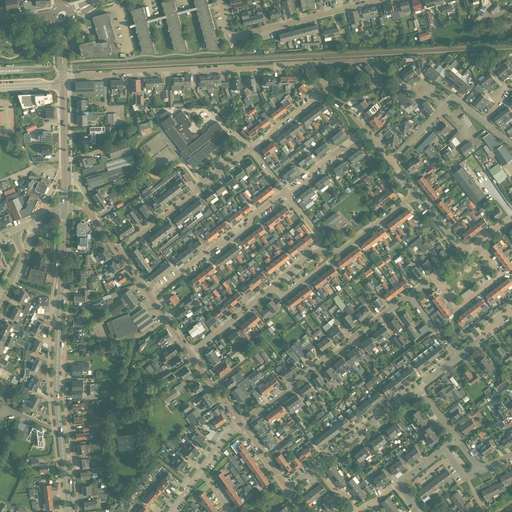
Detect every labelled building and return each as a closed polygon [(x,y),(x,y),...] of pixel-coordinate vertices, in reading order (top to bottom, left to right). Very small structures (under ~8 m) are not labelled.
[(12,8),(10,0),(7,0),(8,0),(7,0),(1,0),(2,4),(5,3),(6,9),(12,8)] [(10,0),(12,8),(18,7),(16,1),(19,0),(10,0)] [(173,0),(168,0),(160,2),(164,9),(162,10),(166,17),(166,24),(168,24),(168,31),(169,31),(170,37),(171,37),(172,44),(173,44),(173,51),(187,50),(173,0)] [(206,0),(193,0),(194,1),(193,2),(197,9),(197,16),(198,16),(199,22),(200,22),(201,29),(202,29),(202,36),(204,36),(204,43),(206,43),(206,49),(219,49),(206,0)] [(251,0),(246,1),(241,2),(240,0),(229,0),(229,1),(229,3),(230,4),(231,5),(233,5),(234,8),(247,5),(252,4),(251,0)] [(290,0),(284,0),(285,1),(282,2),(284,9),(285,9),(286,15),(294,13),(290,0)] [(302,0),(303,2),(302,2),(303,6),(304,6),(305,10),(315,7),(313,0),(302,0)] [(415,9),(421,8),(422,12),(425,11),(424,5),(421,6),(419,0),(414,0),(412,0),(415,9)] [(401,9),(404,9),(405,13),(408,12),(408,11),(410,11),(409,7),(408,1),(400,3),(400,4),(399,5),(400,8),(401,8),(401,9)] [(273,6),(274,10),(269,11),(271,19),(279,17),(278,13),(281,12),(279,4),(273,6)] [(396,13),(394,14),(392,4),(384,6),(386,14),(390,13),(391,15),(392,14),(393,19),(397,18),(396,13)] [(493,15),(500,8),(496,4),(490,11),(493,15)] [(369,8),(371,16),(374,15),(375,17),(379,16),(376,6),(369,8)] [(142,7),(129,10),(133,17),(132,18),(135,25),(136,32),(137,32),(137,39),(139,39),(139,46),(141,46),(141,52),(154,52),(142,7)] [(372,18),(371,16),(369,8),(362,10),(364,20),(372,18)] [(256,23),(264,21),(261,9),(256,10),(257,15),(254,16),(256,23)] [(434,23),(430,10),(426,11),(429,24),(434,23)] [(244,26),(256,23),(254,16),(249,17),(248,16),(251,15),(250,11),(247,12),(241,13),(244,26)] [(357,22),(360,21),(358,11),(348,13),(351,23),(355,22),(355,24),(351,25),(352,29),(358,27),(357,22)] [(115,39),(116,38),(114,35),(110,20),(110,12),(93,17),(93,20),(94,24),(95,24),(96,30),(95,30),(97,34),(100,42),(96,43),(94,40),(79,44),(80,55),(80,56),(111,54),(110,51),(112,51),(109,43),(116,42),(115,39)] [(491,17),(485,28),(491,31),(497,20),(491,17)] [(312,34),(318,32),(316,25),(310,26),(312,34)] [(312,34),(310,26),(304,28),(306,35),(312,34)] [(306,35),(304,28),(298,30),(300,37),(306,35)] [(324,38),(334,36),(339,35),(338,28),(333,29),(323,31),(324,38)] [(298,30),(291,31),(293,39),(296,38),(300,37),(298,30)] [(293,39),(291,31),(285,33),(287,40),(289,47),(292,46),(290,40),(293,39)] [(421,41),(430,38),(429,32),(419,35),(421,41)] [(287,40),(285,33),(279,35),(281,42),(287,40)] [(507,65),(502,69),(508,77),(511,73),(511,70),(509,67),(511,65),(508,60),(505,62),(507,65)] [(424,74),(429,78),(436,70),(431,65),(433,63),(430,61),(426,66),(429,68),(424,74)] [(376,65),(372,69),(368,63),(361,69),(366,74),(367,73),(380,88),(382,87),(384,90),(387,87),(385,84),(381,79),(386,76),(376,65)] [(413,68),(408,72),(414,81),(415,82),(419,79),(419,78),(418,77),(419,77),(415,71),(417,69),(413,64),(411,66),(413,68)] [(444,79),(449,83),(455,75),(451,71),(453,68),(448,64),(444,69),(448,73),(444,79)] [(496,77),(499,75),(503,81),(508,77),(502,69),(497,72),(495,70),(493,72),(495,75),(496,77)] [(441,74),(436,70),(429,78),(434,82),(441,74)] [(485,78),(491,86),(496,82),(492,76),(495,75),(493,72),(491,70),(488,71),(490,74),(485,78)] [(415,82),(414,81),(408,72),(403,76),(401,74),(398,76),(396,82),(401,83),(402,81),(405,79),(409,84),(410,84),(411,84),(415,82)] [(340,88),(345,83),(341,79),(343,77),(341,74),(339,76),(334,81),(340,88)] [(453,87),(454,87),(460,79),(455,75),(449,83),(452,85),(451,86),(453,87)] [(492,87),(491,86),(485,78),(483,75),(478,79),(476,81),(480,86),(482,84),(486,90),(487,89),(487,90),(488,90),(492,87)] [(199,87),(207,86),(207,83),(206,76),(198,77),(199,84),(199,87)] [(182,85),(183,85),(183,88),(190,88),(190,85),(190,77),(182,78),(182,85)] [(254,78),(251,79),(251,77),(245,78),(245,83),(247,82),(248,85),(248,88),(251,88),(251,91),(256,91),(255,82),(254,82),(254,78)] [(274,77),(263,78),(263,85),(264,85),(264,86),(268,86),(268,85),(272,85),(272,92),(271,92),(271,98),(279,94),(278,84),(274,84),(274,77)] [(162,86),(162,78),(153,79),(154,87),(154,86),(155,92),(162,91),(162,86)] [(182,85),(182,78),(173,78),(174,85),(172,85),(172,90),(167,90),(168,98),(168,107),(173,107),(172,90),(181,90),(181,85),(182,85)] [(152,90),(152,87),(154,87),(153,79),(145,79),(145,87),(146,87),(146,90),(152,90)] [(236,96),(234,89),(241,89),(241,83),(239,83),(238,79),(231,80),(231,86),(232,86),(232,89),(230,90),(232,97),(236,96)] [(459,90),(465,82),(460,79),(454,87),(453,87),(454,88),(455,87),(459,90)] [(123,88),(123,80),(117,81),(117,88),(119,88),(120,95),(123,95),(127,95),(126,89),(123,89),(123,88)] [(139,94),(139,91),(141,91),(140,80),(131,80),(131,91),(132,91),(132,94),(139,94)] [(99,92),(94,92),(94,82),(76,83),(76,93),(83,93),(83,97),(86,97),(93,96),(94,96),(94,97),(104,97),(103,89),(99,89),(99,92)] [(470,86),(465,82),(459,90),(464,94),(468,89),(470,91),(475,86),(472,84),(470,86)] [(302,84),(301,85),(298,88),(303,94),(307,90),(302,84)] [(247,106),(248,105),(249,107),(253,105),(249,95),(246,89),(242,91),(245,97),(246,98),(244,99),(247,106)] [(267,99),(263,91),(259,93),(263,101),(267,99)] [(400,93),(395,96),(397,99),(398,98),(402,103),(410,97),(406,92),(404,94),(402,91),(400,93)] [(43,93),(17,94),(22,109),(52,102),(51,97),(51,96),(51,95),(51,94),(51,93),(50,93),(49,93),(48,93),(47,93),(45,93),(43,93)] [(282,105),(286,110),(292,105),(289,101),(292,98),(289,94),(286,96),(287,97),(284,99),(287,102),(282,105)] [(486,106),(490,101),(482,94),(478,99),(486,106)] [(410,97),(402,103),(406,108),(405,109),(406,112),(413,107),(411,104),(414,102),(413,101),(410,97)] [(78,109),(85,109),(85,103),(89,103),(89,100),(85,100),(85,99),(78,100),(78,104),(77,105),(77,109),(78,109)] [(366,111),(376,104),(378,102),(376,99),(373,101),(371,102),(370,100),(367,103),(364,100),(362,102),(358,105),(362,110),(364,108),(366,111)] [(384,107),(389,104),(392,101),(390,99),(382,105),(384,107)] [(482,111),(486,106),(478,99),(475,102),(473,101),(471,104),(477,109),(478,108),(482,111)] [(274,119),(280,114),(277,110),(277,109),(270,100),(268,102),(275,111),(270,115),(274,119)] [(418,115),(422,112),(430,106),(426,101),(418,107),(420,110),(416,112),(418,115)] [(326,109),(322,103),(317,107),(322,115),(324,114),(324,113),(323,111),(326,109)] [(373,113),(377,111),(378,109),(375,105),(376,104),(366,111),(367,111),(364,114),(368,118),(374,114),(373,113)] [(280,114),(286,110),(282,105),(277,109),(277,110),(280,114)] [(426,117),(434,111),(430,106),(422,112),(426,117)] [(322,115),(317,107),(312,111),(316,117),(318,115),(320,117),(321,116),(322,115)] [(44,119),(55,118),(55,108),(44,108),(44,119)] [(391,108),(387,113),(391,117),(395,111),(391,108)] [(510,120),(511,117),(511,112),(509,108),(503,111),(510,120)] [(159,116),(163,121),(161,123),(182,151),(180,153),(185,159),(186,158),(187,160),(192,166),(229,137),(225,131),(224,131),(223,129),(217,122),(208,129),(209,131),(200,138),(198,135),(197,134),(196,134),(195,134),(193,135),(188,128),(190,126),(191,125),(191,124),(190,122),(182,111),(173,118),(167,110),(159,116)] [(311,121),(316,117),(312,111),(307,115),(311,121)] [(505,124),(510,120),(503,111),(498,115),(505,124)] [(89,115),(86,115),(77,115),(78,125),(87,125),(92,125),(92,121),(95,121),(95,116),(105,116),(105,112),(89,112),(89,115)] [(259,123),(263,128),(269,123),(266,119),(268,118),(264,112),(260,115),(264,120),(259,123)] [(379,114),(375,117),(375,116),(370,121),(373,125),(379,121),(379,120),(382,118),(379,114)] [(312,123),(311,121),(307,115),(301,119),(306,125),(308,123),(309,125),(311,124),(312,123)] [(500,127),(505,124),(498,115),(493,119),(500,127)] [(338,117),(334,120),(337,123),(339,126),(343,123),(338,117)] [(380,122),(379,121),(373,125),(377,130),(383,125),(382,125),(386,122),(383,120),(380,122)] [(251,137),(257,132),(253,128),(255,127),(250,121),(248,123),(249,124),(247,126),(250,130),(247,132),(251,137)] [(412,124),(407,121),(406,122),(405,122),(400,126),(402,127),(399,130),(404,136),(406,134),(407,135),(411,131),(408,129),(409,128),(410,128),(409,127),(412,124)] [(298,122),(292,126),(297,132),(298,134),(301,132),(299,130),(302,128),(298,122)] [(257,132),(263,128),(259,123),(255,127),(253,128),(257,132)] [(448,132),(450,129),(444,123),(437,130),(442,134),(446,130),(448,132)] [(291,136),(297,132),(292,126),(287,130),(291,136)] [(90,127),(90,135),(81,136),(81,144),(82,144),(82,146),(86,146),(86,144),(91,144),(91,139),(95,139),(95,133),(105,133),(105,131),(110,131),(110,127),(105,127),(90,127)] [(336,135),(340,140),(345,136),(341,131),(343,130),(340,127),(337,130),(338,133),(336,135)] [(242,130),(239,132),(245,138),(248,135),(242,130)] [(286,140),(291,136),(287,130),(282,134),(286,140)] [(385,134),(390,140),(387,142),(390,146),(391,146),(393,148),(395,146),(395,147),(399,144),(397,140),(398,139),(394,134),(390,130),(385,134)] [(50,134),(50,132),(42,132),(42,135),(41,135),(38,135),(38,141),(42,140),(42,141),(52,140),(51,134),(50,134)] [(483,138),(487,144),(493,152),(503,144),(489,133),(483,138)] [(288,142),(286,140),(282,134),(277,138),(282,144),(284,143),(285,144),(288,142)] [(330,140),(331,139),(335,144),(340,140),(336,135),(334,136),(331,134),(328,137),(330,140)] [(304,143),(306,146),(314,140),(312,137),(304,143)] [(112,159),(131,152),(127,139),(107,146),(112,159)] [(320,147),(324,152),(329,148),(325,143),(327,142),(324,140),(318,145),(320,147)] [(451,150),(455,147),(451,141),(450,142),(447,144),(451,150)] [(274,150),(276,148),(272,142),(267,146),(271,152),(273,155),(275,153),(276,153),(274,150)] [(466,157),(476,150),(470,142),(460,148),(466,157)] [(306,146),(304,143),(296,149),(298,152),(306,146)] [(495,156),(497,158),(503,166),(511,159),(511,156),(503,144),(493,152),(495,155),(495,156)] [(294,149),(293,148),(291,149),(290,148),(288,149),(285,145),(282,148),(287,155),(294,149)] [(432,158),(437,152),(430,145),(424,151),(432,158)] [(273,155),(271,152),(267,146),(261,150),(266,156),(268,159),(271,156),(273,155)] [(320,147),(318,149),(315,147),(312,150),(314,152),(315,151),(319,156),(322,153),(324,152),(320,147)] [(448,161),(454,157),(451,154),(452,153),(448,148),(442,152),(444,155),(448,161)] [(362,149),(359,151),(359,150),(353,154),(358,160),(363,156),(362,154),(364,152),(362,149)] [(304,159),(308,165),(313,161),(309,156),(311,155),(308,152),(305,155),(306,158),(304,159)] [(349,159),(346,161),(349,164),(351,167),(354,166),(352,164),(354,163),(356,165),(360,163),(358,160),(353,154),(348,158),(349,159)] [(90,157),(86,159),(86,158),(79,160),(81,168),(89,166),(88,166),(93,165),(90,157)] [(302,157),(299,159),(296,162),(298,165),(299,164),(303,169),(308,165),(304,159),(302,157)] [(412,161),(406,166),(412,173),(417,168),(423,164),(418,158),(413,162),(412,161)] [(249,169),(254,165),(250,160),(243,165),(248,172),(250,170),(249,169)] [(338,166),(343,172),(348,167),(347,166),(349,164),(346,161),(344,162),(338,166)] [(288,172),(292,177),(297,173),(293,168),(295,167),(293,164),(289,168),(289,171),(288,172)] [(489,170),(499,184),(505,179),(508,177),(498,164),(489,170)] [(103,183),(120,178),(120,176),(129,174),(126,165),(113,170),(100,173),(84,178),(87,188),(103,183)] [(83,175),(95,171),(93,166),(82,170),(83,175)] [(337,176),(340,174),(342,176),(345,174),(343,172),(338,166),(333,170),(334,171),(331,172),(334,176),(336,174),(337,176)] [(462,186),(472,179),(463,166),(457,171),(455,168),(450,172),(452,174),(462,186)] [(244,173),(240,168),(234,173),(238,179),(240,178),(241,179),(246,175),(244,173)] [(253,181),(261,175),(258,172),(251,178),(253,181)] [(288,172),(286,173),(283,172),(280,174),(282,177),(283,176),(287,181),(292,177),(288,172)] [(230,184),(234,181),(230,175),(224,181),(228,187),(231,185),(230,184)] [(320,180),(325,185),(330,181),(329,180),(331,178),(328,175),(326,176),(320,180)] [(427,182),(429,180),(432,177),(430,175),(427,177),(428,178),(425,179),(423,177),(418,180),(422,185),(427,182)] [(47,186),(44,184),(45,183),(41,181),(40,182),(36,181),(29,177),(23,189),(33,194),(35,190),(44,194),(47,186)] [(265,190),(269,195),(274,191),(270,186),(267,188),(262,181),(264,179),(262,177),(258,180),(265,190)] [(148,179),(144,182),(148,187),(152,184),(148,179)] [(247,185),(242,179),(238,182),(243,188),(247,185)] [(475,203),(478,206),(482,212),(488,208),(483,202),(481,199),(485,195),(472,179),(462,186),(475,203)] [(182,190),(187,186),(182,180),(177,184),(182,190)] [(325,185),(320,180),(315,184),(316,185),(313,186),(316,190),(318,188),(319,190),(325,185)] [(429,184),(431,182),(429,180),(427,182),(422,185),(426,190),(431,186),(429,184)] [(219,195),(225,189),(221,183),(214,188),(219,195)] [(182,190),(177,184),(172,188),(177,194),(182,190)] [(345,190),(348,194),(356,188),(353,184),(345,190)] [(261,193),(265,199),(269,195),(265,190),(263,191),(260,188),(257,185),(255,187),(258,190),(260,193),(261,193)] [(426,190),(430,195),(440,187),(438,185),(433,189),(431,186),(426,190)] [(305,192),(310,197),(315,193),(314,191),(316,190),(313,186),(311,188),(305,192)] [(150,190),(147,187),(142,191),(142,195),(145,198),(152,193),(150,190)] [(440,187),(430,195),(434,200),(439,196),(436,193),(439,191),(442,189),(440,187)] [(97,203),(103,199),(108,195),(108,194),(107,195),(106,192),(105,192),(104,191),(104,192),(102,188),(98,189),(97,189),(96,190),(97,193),(92,196),(97,203)] [(177,194),(172,188),(167,191),(172,198),(177,194)] [(386,192),(391,198),(396,194),(392,188),(389,190),(387,188),(386,189),(385,190),(386,192)] [(162,195),(167,201),(172,198),(167,191),(165,189),(160,193),(162,195)] [(118,190),(108,195),(111,199),(120,195),(118,190)] [(247,199),(251,195),(247,190),(243,193),(247,199)] [(381,196),(385,202),(391,198),(386,192),(385,190),(383,191),(379,194),(381,196)] [(210,199),(215,196),(211,191),(204,196),(209,202),(211,201),(210,199)] [(305,192),(300,196),(298,198),(301,201),(298,203),(302,209),(305,207),(305,206),(312,200),(310,197),(305,192)] [(7,200),(7,202),(10,208),(15,220),(26,216),(26,215),(31,213),(31,212),(32,213),(38,200),(37,199),(38,198),(27,193),(27,194),(24,193),(22,198),(19,199),(18,197),(16,193),(6,197),(7,200)] [(256,197),(260,202),(265,199),(261,193),(260,193),(258,195),(257,193),(254,195),(256,197)] [(376,200),(380,205),(385,202),(381,196),(379,194),(379,193),(376,195),(377,196),(376,197),(375,198),(376,200)] [(167,201),(162,195),(157,199),(161,205),(167,201)] [(109,199),(107,196),(103,199),(97,203),(101,210),(107,205),(108,207),(112,204),(109,199)] [(151,202),(156,209),(161,205),(157,199),(155,196),(153,198),(154,200),(151,202)] [(260,202),(256,197),(251,201),(255,206),(260,202)] [(437,204),(441,209),(446,205),(448,203),(451,202),(451,201),(449,199),(444,203),(442,200),(437,204)] [(204,206),(199,200),(194,204),(198,210),(200,212),(202,210),(201,208),(204,206)] [(375,210),(380,205),(376,200),(371,204),(375,210)] [(446,205),(441,209),(445,214),(450,210),(452,208),(450,205),(453,203),(451,201),(451,202),(448,203),(446,205)] [(472,210),(476,206),(472,201),(468,204),(472,210)] [(4,202),(0,203),(0,208),(2,208),(4,212),(8,210),(7,209),(10,208),(7,202),(5,203),(4,202)] [(242,208),(246,213),(251,209),(247,204),(245,205),(243,203),(240,205),(242,208)] [(146,218),(146,217),(149,216),(146,213),(150,210),(145,204),(143,206),(138,209),(140,212),(138,213),(143,220),(144,219),(144,220),(146,218)] [(198,210),(194,204),(189,208),(193,214),(198,210)] [(208,207),(209,208),(213,212),(217,209),(213,204),(208,207)] [(233,215),(237,220),(242,216),(237,211),(235,213),(233,210),(230,206),(227,208),(233,215)] [(499,208),(496,211),(492,206),(489,208),(496,218),(502,213),(499,208)] [(290,212),(286,207),(281,211),(285,216),(290,212)] [(193,214),(189,208),(184,212),(188,218),(193,214)] [(213,212),(209,208),(207,210),(207,211),(202,215),(204,217),(205,217),(206,218),(213,212)] [(246,213),(242,208),(237,211),(242,216),(246,213)] [(445,214),(449,219),(454,215),(456,213),(459,211),(457,208),(455,211),(452,208),(450,210),(445,214)] [(408,209),(402,213),(406,219),(412,215),(408,209)] [(220,219),(223,217),(218,211),(215,213),(220,219)] [(285,216),(281,211),(276,215),(280,220),(285,216)] [(188,218),(184,212),(179,215),(183,221),(188,218)] [(330,233),(337,229),(333,224),(340,219),(335,213),(322,223),(326,228),(330,233)] [(401,222),(406,219),(402,213),(397,217),(401,222)] [(458,215),(456,213),(454,215),(449,219),(453,224),(460,218),(458,215)] [(8,222),(12,221),(9,214),(2,216),(6,224),(8,223),(8,222)] [(173,219),(178,225),(177,226),(179,228),(182,226),(180,224),(183,221),(179,215),(173,219)] [(237,220),(233,215),(228,219),(232,224),(237,220)] [(280,220),(276,215),(271,218),(275,224),(280,220)] [(478,223),(482,228),(488,224),(484,219),(482,217),(478,219),(476,216),(474,217),(475,218),(473,219),(476,222),(477,221),(478,223)] [(397,217),(392,221),(396,226),(401,222),(397,217)] [(275,224),(271,218),(266,223),(270,228),(275,224)] [(76,226),(76,228),(76,233),(77,233),(77,234),(84,234),(85,231),(89,228),(83,219),(78,223),(77,224),(76,226)] [(219,225),(223,231),(228,227),(224,222),(222,223),(219,220),(217,222),(219,225)] [(123,230),(127,236),(135,230),(130,221),(123,225),(125,228),(123,230)] [(398,228),(396,226),(392,221),(387,225),(392,232),(396,229),(398,228)] [(164,226),(169,232),(174,228),(169,222),(164,226)] [(477,232),(482,228),(478,223),(473,227),(477,232)] [(216,236),(219,234),(215,229),(212,231),(207,224),(204,226),(210,233),(214,238),(215,239),(217,237),(216,236)] [(215,229),(219,234),(223,231),(219,225),(217,227),(214,224),(212,226),(215,229)] [(125,228),(123,225),(116,230),(122,239),(127,236),(123,230),(125,228)] [(463,234),(467,240),(472,236),(468,230),(466,228),(467,227),(466,225),(465,226),(464,225),(463,226),(465,229),(463,230),(465,233),(463,234)] [(169,232),(164,226),(159,230),(164,236),(165,238),(167,236),(166,235),(169,232)] [(261,226),(258,228),(256,230),(260,235),(265,231),(261,226)] [(477,232),(473,227),(468,230),(472,236),(477,232)] [(91,231),(89,228),(85,231),(84,234),(77,234),(78,234),(78,241),(91,242),(91,239),(87,239),(88,234),(89,234),(89,233),(91,231)] [(383,228),(382,228),(377,232),(381,238),(382,238),(387,234),(383,228)] [(164,236),(159,230),(154,234),(159,240),(164,236)] [(260,235),(256,230),(251,234),(255,239),(260,235)] [(303,239),(307,244),(312,240),(308,235),(305,237),(301,232),(299,234),(301,236),(303,239)] [(382,238),(381,238),(377,232),(372,236),(376,242),(378,243),(380,241),(380,242),(382,241),(383,239),(382,238)] [(210,233),(205,236),(209,242),(214,238),(210,233)] [(159,240),(154,234),(149,238),(153,244),(159,240)] [(255,239),(251,234),(246,238),(250,243),(255,239)] [(298,243),(302,248),(307,244),(303,239),(301,236),(299,234),(297,235),(299,238),(296,240),(297,240),(298,243)] [(378,243),(376,242),(372,236),(367,240),(371,245),(373,247),(374,246),(378,243)] [(250,243),(246,238),(241,242),(245,247),(250,243)] [(426,250),(420,242),(418,239),(409,245),(412,249),(417,245),(423,253),(426,250)] [(198,250),(204,246),(199,240),(194,244),(198,250)] [(293,247),(297,252),(302,248),(298,243),(297,240),(296,240),(293,242),(294,242),(292,244),(293,246),(293,247)] [(373,247),(371,245),(367,240),(362,244),(366,249),(368,248),(369,250),(371,249),(374,252),(375,251),(375,250),(376,249),(374,246),(373,247)] [(91,244),(91,242),(78,241),(77,249),(80,249),(80,252),(85,252),(87,251),(87,244),(91,244)] [(145,251),(150,247),(145,241),(142,244),(145,247),(139,251),(137,248),(131,253),(134,258),(141,254),(145,251)] [(496,244),(491,248),(494,252),(500,248),(503,246),(499,241),(496,244)] [(198,250),(194,244),(189,248),(193,254),(198,250)] [(435,249),(435,248),(432,250),(436,254),(438,253),(442,259),(447,255),(444,250),(445,249),(441,244),(435,249)] [(163,251),(166,255),(169,253),(167,252),(172,248),(170,245),(163,251)] [(238,253),(241,251),(236,245),(231,249),(235,255),(237,257),(238,256),(240,255),(238,253)] [(297,252),(293,247),(288,250),(292,255),(297,252)] [(352,251),(356,257),(362,253),(357,247),(352,251)] [(107,253),(104,248),(98,252),(100,254),(95,257),(97,260),(98,259),(107,253)] [(193,254),(189,248),(184,252),(188,258),(193,254)] [(494,252),(498,257),(503,253),(500,248),(494,252)] [(235,255),(231,249),(226,253),(230,259),(232,257),(234,259),(236,258),(235,258),(237,257),(235,255)] [(374,252),(369,255),(375,263),(381,258),(377,253),(379,252),(376,249),(375,250),(375,251),(374,252)] [(356,257),(352,251),(347,255),(351,261),(356,257)] [(503,253),(498,257),(501,262),(507,257),(509,255),(506,251),(503,253)] [(188,258),(184,252),(178,256),(183,262),(188,258)] [(105,261),(110,257),(107,253),(98,259),(100,262),(101,264),(102,264),(105,262),(105,261)] [(183,262),(178,256),(176,253),(174,255),(176,258),(173,260),(178,266),(183,262)] [(227,261),(230,259),(226,253),(221,257),(225,263),(227,265),(228,264),(229,263),(227,261)] [(284,262),(289,258),(285,253),(280,257),(284,262)] [(35,263),(33,268),(31,267),(27,280),(44,285),(48,272),(43,270),(45,265),(43,265),(45,258),(44,258),(45,255),(39,254),(38,257),(36,263),(35,263)] [(134,258),(138,263),(144,259),(141,254),(134,258)] [(351,261),(347,255),(342,259),(346,264),(348,267),(349,266),(351,268),(351,269),(355,266),(353,262),(351,261)] [(427,271),(432,267),(427,260),(426,261),(422,256),(418,258),(422,264),(421,264),(424,268),(425,267),(427,271)] [(225,263),(221,257),(216,261),(220,267),(225,263)] [(284,262),(280,257),(275,260),(279,265),(284,262)] [(501,262),(505,266),(510,262),(507,257),(501,262)] [(144,259),(138,263),(142,269),(148,264),(144,259)] [(341,268),(346,264),(342,259),(337,263),(341,268)] [(106,271),(116,265),(113,260),(107,265),(108,266),(104,269),(106,271)] [(167,260),(162,264),(160,265),(161,267),(166,273),(173,268),(167,260)] [(270,264),(274,269),(279,265),(275,260),(273,262),(271,260),(269,262),(270,264)] [(408,265),(418,277),(422,275),(415,266),(414,267),(410,263),(408,265)] [(148,264),(142,269),(146,274),(155,267),(153,264),(150,267),(148,264)] [(274,269),(270,264),(265,268),(269,273),(274,269)] [(113,273),(119,269),(116,265),(106,271),(108,274),(112,272),(113,273)] [(213,272),(216,270),(211,265),(206,269),(210,274),(212,276),(213,275),(214,274),(213,272)] [(406,266),(409,271),(408,272),(414,280),(418,277),(408,265),(406,266)] [(85,270),(82,269),(82,267),(77,266),(77,269),(76,269),(76,270),(76,271),(75,272),(76,273),(76,276),(90,276),(90,273),(85,272),(85,270)] [(166,273),(161,267),(154,272),(159,278),(166,273)] [(332,277),(337,273),(333,267),(328,271),(332,277)] [(371,268),(364,272),(367,276),(374,272),(371,268)] [(210,274),(206,269),(201,273),(205,278),(210,274)] [(333,278),(332,277),(328,271),(323,275),(327,280),(329,279),(330,281),(333,278)] [(159,278),(154,272),(148,277),(152,283),(159,278)] [(255,274),(256,276),(261,281),(266,277),(262,272),(259,274),(257,272),(256,273),(255,274)] [(205,278),(201,273),(196,277),(200,282),(205,278)] [(120,284),(126,279),(122,274),(116,279),(117,279),(114,281),(118,286),(121,284),(120,284)] [(254,278),(252,280),(256,285),(261,281),(256,276),(255,274),(253,275),(252,276),(254,278)] [(328,283),(327,280),(323,275),(317,279),(322,284),(323,286),(325,285),(328,283)] [(200,282),(196,277),(191,281),(197,288),(200,285),(202,284),(200,282)] [(247,284),(251,290),(256,285),(252,280),(249,277),(245,280),(246,281),(245,282),(247,284)] [(399,283),(403,289),(408,285),(402,277),(400,279),(402,281),(399,283)] [(111,278),(107,281),(104,283),(106,290),(113,285),(112,283),(113,282),(111,278)] [(317,279),(312,283),(318,290),(322,287),(323,286),(322,284),(317,279)] [(370,293),(374,289),(369,281),(364,285),(370,293)] [(89,290),(97,288),(96,282),(88,284),(89,290)] [(508,287),(504,282),(499,286),(503,291),(505,293),(510,290),(508,287)] [(398,293),(403,289),(399,283),(394,287),(398,293)] [(251,290),(247,284),(242,289),(246,294),(251,290)] [(309,294),(312,292),(308,286),(303,290),(308,298),(307,299),(309,301),(310,300),(311,301),(312,300),(310,297),(311,296),(309,294)] [(503,291),(499,286),(495,289),(499,294),(501,297),(505,293),(503,291)] [(393,297),(398,293),(394,287),(389,291),(393,297)] [(131,288),(122,295),(131,307),(140,301),(131,288)] [(29,290),(28,292),(22,289),(19,295),(25,298),(26,295),(29,296),(34,298),(36,293),(32,291),(29,290)] [(87,301),(87,295),(90,296),(90,293),(87,293),(88,290),(81,289),(81,295),(75,294),(74,302),(83,302),(83,301),(87,301)] [(499,294),(495,289),(490,293),(494,298),(495,298),(497,301),(499,299),(497,296),(499,294)] [(308,298),(303,290),(297,294),(302,300),(305,297),(306,299),(307,299),(308,298)] [(387,301),(393,297),(389,291),(383,295),(387,301)] [(432,300),(437,296),(434,291),(428,295),(429,296),(427,297),(430,301),(432,300)] [(242,297),(238,292),(233,296),(237,302),(242,297)] [(180,305),(182,308),(175,312),(180,318),(187,313),(188,314),(192,311),(188,305),(199,297),(196,293),(194,295),(191,298),(190,297),(184,302),(180,305)] [(494,298),(490,293),(486,296),(490,302),(494,298)] [(103,297),(104,300),(107,299),(108,303),(113,301),(111,294),(103,297)] [(302,300),(297,294),(292,298),(296,304),(302,300)] [(26,306),(24,308),(29,310),(31,305),(27,303),(23,301),(25,298),(19,295),(16,300),(22,303),(22,304),(26,306)] [(177,303),(179,302),(174,295),(172,296),(167,300),(172,307),(177,303)] [(342,311),(346,307),(337,295),(333,298),(336,301),(335,302),(342,311)] [(374,306),(375,305),(378,308),(383,304),(378,298),(376,295),(370,299),(372,302),(371,303),(374,306)] [(237,302),(233,296),(228,300),(232,306),(237,302)] [(317,296),(312,300),(314,303),(313,303),(314,304),(317,302),(318,304),(321,301),(317,296)] [(358,307),(361,311),(365,317),(371,313),(366,307),(367,305),(360,296),(358,298),(362,304),(358,307)] [(432,300),(436,305),(441,301),(437,296),(432,300)] [(48,306),(49,297),(38,297),(38,305),(48,306)] [(227,310),(232,306),(228,300),(225,297),(221,300),(222,301),(221,302),(223,305),(227,310)] [(107,307),(113,315),(127,306),(121,298),(107,307)] [(296,304),(292,298),(287,302),(291,307),(296,304)] [(481,308),(486,304),(482,299),(477,303),(481,308)] [(265,319),(268,317),(270,319),(280,310),(271,300),(266,305),(268,307),(263,311),(260,313),(265,319)] [(436,305),(439,309),(444,305),(441,301),(436,305)] [(481,308),(477,303),(473,307),(477,312),(481,308)] [(211,306),(209,308),(217,318),(223,314),(218,309),(215,305),(213,308),(211,306)] [(227,310),(223,305),(218,309),(223,314),(227,310)] [(442,314),(448,310),(444,305),(439,309),(436,312),(439,316),(442,313),(442,314)] [(21,309),(21,310),(15,307),(12,312),(18,315),(20,312),(22,313),(26,315),(29,310),(24,308),(23,310),(21,309)] [(477,312),(473,307),(468,310),(474,317),(478,314),(477,312)] [(142,332),(154,324),(143,308),(131,317),(132,318),(130,318),(129,314),(121,317),(106,323),(111,335),(116,333),(118,339),(136,332),(135,332),(140,329),(142,332)] [(360,321),(365,317),(361,311),(356,314),(353,310),(351,312),(354,316),(356,315),(360,321)] [(451,314),(448,310),(442,314),(439,316),(444,323),(447,320),(446,318),(451,314)] [(474,317),(468,310),(464,314),(468,319),(470,321),(474,317)] [(16,321),(18,315),(12,312),(10,318),(16,321)] [(35,326),(41,329),(44,324),(38,320),(36,319),(39,315),(34,312),(31,320),(34,322),(32,325),(35,326)] [(407,325),(412,321),(406,313),(400,317),(407,325)] [(264,324),(260,319),(255,314),(250,318),(255,323),(257,322),(259,324),(259,323),(261,326),(264,324)] [(341,320),(344,324),(349,320),(351,323),(353,322),(348,314),(343,317),(341,314),(337,317),(340,321),(341,320)] [(468,319),(464,314),(459,317),(460,318),(457,320),(460,324),(463,322),(468,319)] [(193,322),(195,325),(188,330),(190,333),(205,322),(201,316),(199,318),(198,316),(196,318),(197,319),(193,322)] [(86,324),(86,319),(83,319),(83,317),(75,317),(75,322),(74,322),(73,326),(82,326),(83,324),(86,324)] [(255,323),(250,318),(245,322),(250,328),(255,323)] [(194,338),(196,338),(199,336),(199,334),(198,334),(204,329),(203,326),(205,325),(208,328),(213,324),(210,319),(205,322),(190,333),(193,337),(194,337),(194,338)] [(332,324),(334,327),(333,328),(337,332),(335,334),(338,338),(343,334),(337,326),(339,324),(335,319),(333,321),(334,322),(332,324)] [(395,332),(397,334),(400,332),(398,330),(400,328),(394,319),(388,323),(395,332)] [(355,325),(353,322),(351,323),(349,320),(344,324),(349,330),(355,325)] [(11,325),(5,322),(2,328),(8,331),(10,328),(14,329),(18,332),(21,327),(16,324),(15,327),(11,325)] [(250,328),(245,322),(240,326),(242,328),(239,330),(247,339),(249,337),(245,332),(247,330),(249,332),(250,331),(251,330),(250,328)] [(419,330),(422,334),(429,329),(425,324),(419,330)] [(473,325),(466,331),(468,334),(475,328),(473,325)] [(39,334),(41,329),(35,326),(32,331),(39,334)] [(388,338),(391,336),(388,333),(389,332),(384,326),(379,330),(384,336),(386,335),(388,338)] [(414,340),(417,337),(409,326),(405,329),(414,340)] [(335,340),(338,338),(335,334),(337,332),(333,328),(331,330),(328,327),(326,328),(329,332),(335,340)] [(12,332),(8,331),(2,328),(0,332),(0,333),(6,336),(5,337),(8,338),(7,340),(12,343),(14,344),(17,339),(10,336),(12,332)] [(162,343),(171,337),(166,330),(157,336),(162,343)] [(247,339),(239,330),(236,332),(235,331),(228,337),(233,343),(240,337),(244,343),(248,340),(247,339)] [(382,338),(384,336),(379,330),(374,334),(378,340),(379,340),(381,343),(384,341),(382,338)] [(75,332),(75,335),(73,335),(73,343),(80,343),(80,344),(85,344),(85,336),(81,336),(81,332),(75,332)] [(399,342),(396,338),(395,336),(390,340),(395,345),(399,342)] [(399,342),(401,345),(405,342),(400,336),(396,338),(399,342)] [(317,345),(321,351),(327,347),(322,341),(319,337),(317,340),(318,342),(319,341),(320,342),(317,345)] [(327,347),(332,343),(327,337),(322,341),(327,347)] [(376,346),(375,344),(369,337),(365,340),(372,349),(376,346)] [(218,347),(220,349),(227,344),(222,338),(219,341),(221,344),(218,347)] [(40,348),(43,342),(37,339),(34,345),(40,348)] [(9,347),(12,343),(7,340),(6,343),(3,342),(0,340),(0,346),(4,349),(6,346),(9,347)] [(315,356),(310,350),(313,348),(310,343),(303,348),(297,340),(293,344),(302,356),(305,354),(309,360),(312,358),(312,359),(315,357),(314,356),(315,356)] [(366,351),(367,352),(368,351),(370,352),(373,350),(372,349),(365,340),(360,344),(366,351)] [(26,350),(26,355),(30,356),(30,353),(32,353),(33,351),(38,353),(40,348),(34,345),(30,343),(27,350),(26,350)] [(434,349),(434,348),(439,355),(444,351),(440,344),(435,348),(433,344),(431,346),(434,349)] [(169,361),(168,360),(177,353),(172,346),(167,350),(167,349),(162,352),(165,357),(163,359),(164,360),(162,361),(164,365),(169,361)] [(500,358),(502,356),(504,359),(506,362),(511,358),(511,357),(509,354),(507,356),(505,354),(500,346),(498,348),(497,348),(495,349),(495,350),(500,358)] [(207,358),(215,353),(218,351),(215,347),(212,349),(208,352),(207,352),(206,353),(206,354),(205,355),(207,358)] [(363,357),(361,355),(356,347),(351,351),(359,360),(361,360),(363,359),(363,357)] [(229,354),(232,358),(240,352),(237,348),(229,354)] [(429,352),(434,358),(439,355),(434,348),(434,349),(431,351),(428,348),(426,350),(429,353),(429,352)] [(429,362),(434,358),(429,352),(429,353),(426,350),(423,352),(421,353),(424,357),(424,356),(429,362)] [(347,354),(352,361),(353,363),(355,361),(355,362),(356,362),(359,360),(351,351),(347,354)] [(267,363),(270,361),(264,352),(261,353),(267,363)] [(207,358),(210,362),(218,357),(215,353),(207,358)] [(398,359),(400,363),(403,361),(404,362),(408,359),(404,354),(398,359)] [(218,357),(210,362),(213,366),(220,360),(223,358),(221,355),(218,357)] [(298,369),(294,363),(296,361),(292,356),(287,359),(287,361),(290,365),(287,368),(292,373),(298,369)] [(424,366),(429,362),(424,356),(424,357),(421,359),(418,356),(416,357),(419,360),(424,366)] [(35,360),(33,363),(39,367),(42,361),(34,357),(33,359),(35,360)] [(183,362),(183,361),(182,360),(181,360),(179,357),(169,364),(171,367),(174,365),(176,367),(183,362)] [(342,358),(338,361),(343,368),(345,371),(349,369),(350,371),(351,369),(350,367),(348,365),(342,358)] [(479,362),(483,368),(486,373),(494,367),(490,362),(488,364),(484,358),(479,362)] [(419,370),(424,366),(419,360),(415,363),(413,360),(411,361),(414,364),(419,370)] [(149,373),(158,367),(154,361),(145,367),(149,373)] [(221,377),(231,370),(224,361),(215,368),(221,377)] [(343,368),(338,361),(333,364),(335,367),(333,369),(342,381),(344,379),(341,375),(345,371),(343,368)] [(37,372),(39,367),(33,363),(31,369),(37,372)] [(80,363),(80,366),(73,366),(72,369),(71,369),(71,373),(72,373),(72,374),(81,374),(88,374),(88,370),(88,363),(80,363)] [(406,370),(411,376),(416,372),(411,366),(408,368),(404,363),(401,364),(403,367),(403,368),(405,371),(406,370)] [(354,364),(352,366),(356,370),(361,378),(364,376),(358,369),(354,364)] [(283,371),(280,367),(279,366),(275,369),(279,374),(282,373),(286,378),(292,373),(287,368),(283,371)] [(182,375),(184,378),(191,373),(190,372),(190,371),(190,370),(189,370),(187,368),(176,375),(178,378),(182,375)] [(342,381),(333,369),(330,371),(329,368),(323,372),(329,379),(331,382),(336,378),(340,383),(342,381)] [(235,397),(244,391),(243,390),(242,389),(247,385),(251,385),(252,381),(252,379),(253,378),(256,376),(260,373),(257,369),(250,374),(236,386),(237,388),(231,392),(235,397)] [(161,376),(163,379),(172,373),(170,370),(161,376)] [(406,380),(411,376),(406,370),(405,371),(402,373),(400,370),(398,371),(400,375),(401,374),(406,380)] [(468,380),(469,381),(469,382),(471,385),(480,378),(477,373),(474,375),(476,376),(473,378),(472,377),(473,376),(468,370),(463,374),(468,380)] [(235,383),(241,379),(239,375),(238,374),(232,379),(232,378),(225,383),(229,388),(235,384),(235,383)] [(401,384),(406,380),(401,374),(400,375),(397,377),(395,374),(393,375),(395,378),(396,378),(401,384)] [(324,383),(319,376),(313,380),(318,387),(321,385),(326,390),(331,387),(327,382),(325,383),(324,383)] [(38,386),(41,380),(35,377),(32,382),(38,386)] [(279,383),(274,377),(269,381),(273,387),(279,383)] [(495,385),(499,390),(509,383),(505,377),(495,385)] [(396,388),(401,384),(396,378),(395,378),(392,381),(390,378),(388,379),(390,382),(391,382),(396,388)] [(356,385),(358,388),(365,382),(362,379),(356,385)] [(368,388),(374,384),(371,380),(365,384),(368,388)] [(72,386),(72,389),(94,389),(94,384),(87,384),(86,381),(72,381),(72,382),(71,383),(71,385),(71,386),(72,386)] [(273,387),(269,381),(264,385),(268,391),(273,387)] [(391,392),(396,388),(391,382),(390,382),(387,385),(385,381),(383,383),(385,386),(386,386),(391,392)] [(36,391),(38,386),(32,382),(30,387),(32,388),(36,391)] [(191,393),(194,391),(196,393),(203,389),(199,383),(192,388),(191,387),(188,389),(191,393)] [(312,389),(313,389),(309,383),(304,387),(308,393),(310,391),(312,395),(315,393),(312,389)] [(268,391),(264,385),(259,389),(263,395),(268,391)] [(385,396),(391,392),(386,386),(385,386),(382,389),(379,385),(378,387),(380,390),(381,390),(385,396)] [(453,385),(451,387),(449,385),(444,389),(444,388),(439,392),(444,400),(450,396),(449,395),(452,393),(457,399),(461,396),(463,398),(466,395),(462,389),(458,392),(453,385)] [(308,393),(304,387),(299,391),(303,396),(304,396),(308,401),(310,399),(309,397),(311,396),(308,393)] [(179,394),(175,388),(162,397),(166,404),(179,394)] [(94,394),(94,389),(72,389),(71,389),(71,392),(70,393),(70,395),(71,396),(71,397),(86,397),(86,394),(94,394)] [(244,391),(235,397),(238,402),(245,397),(252,392),(250,389),(245,392),(244,391)] [(373,396),(377,402),(382,398),(378,392),(374,395),(371,392),(369,393),(372,396),(373,396)] [(197,405),(202,402),(208,397),(206,393),(195,401),(197,405)] [(38,404),(40,398),(34,395),(32,401),(38,404)] [(290,399),(297,409),(303,405),(296,395),(290,399)] [(367,400),(368,400),(372,406),(377,402),(373,396),(372,396),(369,399),(366,396),(364,397),(367,400)] [(204,411),(213,404),(208,397),(202,402),(204,405),(201,407),(204,411)] [(291,413),(297,409),(290,399),(284,403),(291,413)] [(363,403),(367,410),(372,406),(368,400),(367,400),(364,403),(361,399),(359,401),(362,404),(363,403)] [(502,421),(508,417),(504,413),(508,411),(499,399),(494,402),(497,406),(495,408),(497,411),(495,412),(496,413),(493,415),(499,422),(501,420),(502,421)] [(507,408),(510,406),(511,408),(511,401),(510,402),(508,399),(503,403),(507,408)] [(35,409),(38,404),(32,401),(29,406),(31,408),(35,409)] [(73,411),(82,410),(83,414),(93,412),(92,408),(89,408),(88,403),(72,404),(73,407),(71,408),(71,410),(73,411)] [(181,407),(185,413),(191,408),(187,403),(181,407)] [(362,413),(367,410),(363,403),(362,404),(359,407),(356,403),(354,405),(357,408),(358,407),(362,413)] [(29,412),(31,408),(29,406),(28,405),(28,404),(23,404),(23,411),(29,412)] [(460,412),(463,410),(459,404),(453,408),(455,410),(454,412),(454,413),(450,415),(455,421),(462,415),(460,412)] [(279,414),(284,411),(280,405),(275,409),(279,414)] [(213,421),(221,415),(220,413),(220,411),(217,407),(216,408),(217,409),(205,418),(207,421),(210,419),(212,421),(213,421)] [(352,411),(357,417),(362,413),(358,407),(357,408),(353,410),(351,407),(349,408),(352,412),(352,411)] [(196,409),(192,412),(197,419),(201,417),(196,409)] [(279,414),(275,409),(270,413),(275,418),(279,414)] [(347,415),(352,421),(357,417),(352,411),(352,412),(349,414),(346,411),(344,412),(347,416),(347,415)] [(407,418),(409,417),(413,422),(421,416),(417,411),(414,413),(412,411),(405,416),(407,418)] [(192,412),(186,416),(192,424),(196,420),(197,419),(192,412)] [(275,418),(270,413),(265,416),(270,422),(275,418)] [(197,419),(196,420),(200,426),(207,421),(203,415),(199,418),(197,419)] [(213,430),(226,421),(221,415),(213,421),(215,423),(210,426),(213,430)] [(425,422),(421,416),(413,422),(417,427),(415,429),(417,431),(424,426),(422,424),(425,422)] [(471,419),(468,416),(463,420),(465,423),(459,427),(465,434),(476,426),(471,419)] [(339,421),(344,428),(349,424),(344,418),(340,421),(338,417),(336,419),(338,422),(339,421)] [(251,425),(255,431),(261,426),(261,425),(263,423),(260,419),(257,421),(251,425)] [(16,428),(28,434),(31,426),(19,421),(16,428)] [(339,421),(338,422),(335,424),(333,421),(331,423),(333,426),(334,425),(339,431),(344,428),(339,421)] [(396,422),(391,427),(396,434),(402,430),(403,432),(405,434),(408,432),(399,422),(397,423),(396,422)] [(190,433),(196,428),(193,424),(186,429),(190,433)] [(261,426),(255,431),(260,436),(265,432),(268,430),(265,425),(262,427),(261,426)] [(329,429),(334,435),(339,431),(334,425),(333,426),(330,428),(328,425),(326,427),(328,430),(329,429)] [(426,429),(424,426),(417,431),(420,434),(422,432),(425,437),(426,438),(433,432),(429,427),(426,429)] [(391,438),(396,434),(391,427),(385,431),(387,433),(385,435),(390,442),(392,440),(391,438)] [(42,431),(41,432),(32,428),(30,433),(37,436),(38,447),(44,446),(42,433),(43,433),(44,432),(43,431),(42,431)] [(324,433),(329,439),(334,435),(329,429),(328,430),(325,432),(323,429),(321,430),(323,434),(324,433)] [(200,447),(204,443),(199,438),(202,436),(196,431),(194,434),(196,436),(193,440),(200,447)] [(261,438),(265,444),(271,439),(270,438),(273,436),(270,432),(267,434),(261,438)] [(437,438),(433,432),(426,438),(425,437),(422,440),(425,443),(426,443),(430,447),(436,442),(435,440),(437,438)] [(319,437),(324,443),(329,439),(324,433),(323,434),(320,436),(318,433),(316,434),(318,437),(319,437)] [(380,435),(375,439),(380,446),(386,442),(388,446),(391,443),(390,442),(385,435),(382,437),(380,435)] [(315,441),(319,447),(324,443),(319,437),(318,437),(315,440),(313,437),(311,438),(314,442),(315,441)] [(271,439),(265,444),(269,449),(275,445),(274,445),(277,443),(274,438),(271,441),(271,439)] [(511,445),(506,438),(502,441),(500,438),(497,440),(501,444),(503,443),(507,448),(511,445)] [(375,450),(380,446),(375,439),(369,443),(371,445),(369,447),(374,454),(377,458),(380,456),(377,452),(376,452),(375,450)] [(491,439),(489,441),(484,445),(490,453),(495,449),(493,447),(495,445),(491,439)] [(166,444),(172,450),(175,447),(169,441),(166,444)] [(279,452),(284,448),(288,446),(285,441),(276,448),(279,452)] [(307,442),(309,445),(306,448),(311,453),(316,449),(309,441),(307,442)] [(198,449),(191,443),(188,447),(195,453),(198,449)] [(236,447),(239,452),(245,448),(241,443),(236,447)] [(410,451),(415,459),(421,454),(419,452),(421,450),(416,443),(413,445),(415,447),(410,451)] [(490,453),(484,445),(479,448),(475,444),(473,446),(481,456),(483,454),(485,456),(490,453)] [(85,453),(88,452),(88,445),(84,445),(77,445),(77,449),(76,449),(77,453),(78,453),(78,454),(85,453)] [(302,451),(306,457),(311,453),(306,448),(304,450),(301,446),(299,448),(302,451)] [(195,453),(188,447),(184,451),(191,458),(195,453)] [(359,451),(365,458),(370,454),(371,456),(374,454),(369,447),(366,449),(365,447),(359,451)] [(176,455),(178,457),(176,460),(184,466),(187,462),(180,456),(182,454),(181,452),(183,450),(180,448),(176,452),(177,453),(176,455)] [(245,448),(239,452),(243,457),(248,453),(245,448)] [(301,461),(306,457),(302,451),(299,448),(296,450),(299,453),(297,455),(301,461)] [(365,458),(359,451),(354,455),(355,458),(353,460),(358,466),(361,464),(359,462),(365,458)] [(405,462),(408,460),(410,463),(415,459),(410,451),(404,456),(403,453),(400,455),(405,462)] [(395,454),(399,459),(394,464),(399,471),(405,466),(403,464),(405,462),(400,455),(398,452),(395,454)] [(243,457),(246,462),(252,458),(248,453),(243,457)] [(278,463),(284,459),(280,454),(275,458),(278,463)] [(301,465),(300,463),(296,457),(293,459),(292,460),(295,464),(293,466),(296,469),(301,465)] [(252,458),(246,462),(250,467),(255,463),(252,458)] [(85,459),(84,459),(79,460),(80,468),(85,467),(85,463),(89,462),(88,459),(85,459)] [(278,463),(282,468),(288,463),(284,459),(278,463)] [(40,471),(40,472),(48,471),(47,465),(43,466),(43,464),(39,465),(38,460),(31,461),(31,466),(36,465),(36,471),(40,471)] [(180,470),(184,466),(176,460),(173,464),(180,470)] [(250,467),(253,471),(259,467),(255,463),(250,467)] [(288,463),(282,468),(286,473),(291,468),(288,463)] [(390,474),(392,473),(394,475),(399,471),(394,464),(388,468),(387,466),(384,468),(390,474)] [(325,471),(330,477),(337,471),(333,465),(325,471)] [(256,476),(262,472),(259,467),(253,471),(250,473),(252,475),(254,473),(256,476)] [(378,476),(384,483),(389,479),(387,476),(390,474),(384,468),(382,469),(384,472),(378,476)] [(81,479),(93,478),(92,470),(85,471),(85,472),(80,473),(81,479)] [(446,482),(452,477),(447,470),(440,475),(446,482)] [(335,483),(342,477),(337,471),(330,477),(335,483)] [(216,476),(219,481),(225,477),(222,472),(216,476)] [(257,483),(260,481),(266,477),(262,472),(256,476),(254,478),(257,483)] [(169,482),(173,477),(168,473),(166,475),(164,473),(161,476),(164,478),(169,482)] [(504,485),(511,482),(507,474),(500,477),(502,482),(504,485)] [(446,482),(440,475),(434,479),(440,486),(446,482)] [(160,482),(165,487),(169,482),(164,478),(161,476),(158,480),(160,482)] [(374,487),(376,485),(378,487),(384,483),(378,476),(373,480),(371,478),(368,480),(374,487)] [(219,481),(223,486),(229,482),(225,477),(219,481)] [(263,486),(269,482),(266,477),(260,481),(263,486)] [(347,483),(342,477),(335,483),(339,489),(345,484),(347,483)] [(349,490),(357,485),(352,479),(347,483),(345,484),(349,490)] [(440,486),(434,479),(429,484),(434,491),(440,486)] [(156,487),(161,491),(165,487),(160,482),(158,480),(154,485),(156,487)] [(223,486),(226,491),(232,487),(234,485),(231,480),(229,482),(223,486)] [(371,495),(374,492),(372,490),(374,488),(372,485),(370,487),(364,480),(361,482),(365,487),(364,488),(371,495)] [(495,485),(499,493),(506,490),(504,485),(502,482),(495,485)] [(91,498),(92,498),(100,497),(109,496),(108,491),(106,491),(106,487),(97,488),(97,484),(89,484),(90,486),(82,487),(83,495),(91,494),(91,498)] [(320,496),(326,491),(321,484),(314,488),(320,496)] [(434,491),(429,484),(423,488),(428,495),(434,491)] [(232,487),(226,491),(230,496),(236,492),(234,489),(236,487),(235,485),(234,485),(232,487)] [(349,490),(354,496),(361,491),(357,485),(349,490)] [(499,493),(495,485),(489,488),(492,496),(499,493)] [(161,491),(156,487),(152,491),(157,496),(161,491)] [(320,496),(314,488),(308,493),(314,500),(320,496)] [(428,495),(423,488),(416,493),(422,500),(428,495)] [(492,496),(489,488),(482,492),(486,500),(492,496)] [(157,496),(152,491),(148,496),(153,500),(157,496)] [(359,502),(366,497),(361,491),(354,496),(359,502)] [(201,501),(207,497),(204,492),(195,497),(199,503),(201,501)] [(230,496),(233,501),(239,497),(236,492),(230,496)] [(254,497),(251,492),(248,494),(245,496),(248,501),(254,497)] [(451,498),(455,504),(462,498),(458,492),(451,498)] [(314,500),(308,493),(302,498),(308,505),(314,500)] [(239,497),(233,501),(237,506),(243,502),(240,499),(243,497),(241,495),(239,497)] [(153,500),(148,496),(144,501),(149,505),(153,500)] [(96,507),(96,503),(101,503),(100,497),(92,498),(93,502),(92,502),(84,502),(85,509),(96,507)] [(201,501),(205,506),(211,502),(207,497),(201,501)] [(385,509),(393,503),(388,497),(381,503),(385,509)] [(460,510),(462,508),(467,504),(462,498),(455,504),(460,510)] [(323,511),(324,511),(331,507),(326,501),(319,506),(323,511)] [(206,511),(208,511),(214,507),(211,502),(205,506),(206,508),(202,511),(203,511),(206,511)] [(462,508),(464,511),(469,511),(474,509),(469,502),(467,504),(462,508)] [(385,509),(387,511),(393,511),(397,509),(393,503),(385,509)]
